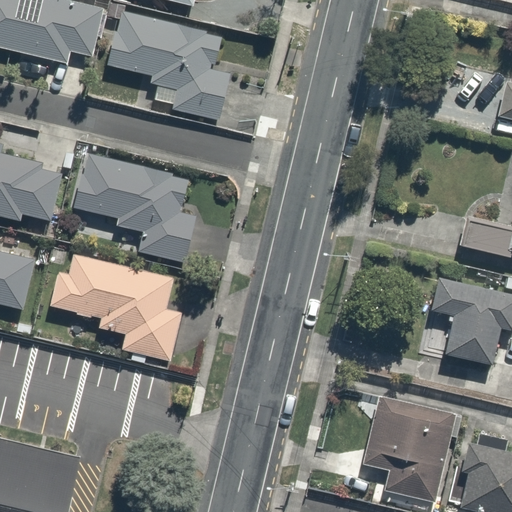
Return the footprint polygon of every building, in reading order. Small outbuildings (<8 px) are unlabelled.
[(104,8),(70,0),(0,0),(0,47),(67,64),(70,51),(93,56),(104,8)] [(122,11),(111,64),(156,75),(153,85),(159,87),(154,105),(220,121),(233,68),(222,65),(229,34),(122,11)] [(511,81),(506,80),(498,117),(511,120),(511,81)] [(0,216),(21,222),(23,215),(50,221),(62,175),(41,170),(42,164),(1,154),(3,145),(0,144),(0,216)] [(193,178),(89,150),(74,204),(120,217),(118,224),(145,231),(141,248),(193,262),(206,213),(186,208),(193,178)] [(509,257),(511,245),(511,226),(468,216),(461,245),(509,257)] [(0,299),(26,305),(37,258),(0,249),(0,299)] [(172,276),(72,252),(67,272),(57,270),(49,304),(103,317),(100,326),(133,334),(128,350),(171,361),(184,307),(166,302),(172,276)] [(511,288),(443,273),(434,310),(452,314),(443,353),(495,365),(504,328),(511,330),(511,288)] [(462,419),(382,396),(359,476),(439,499),(462,419)] [(68,511),(83,454),(0,434),(0,511),(68,511)] [(495,511),(511,511),(511,434),(508,450),(472,441),(465,469),(471,471),(463,504),(495,511)]
